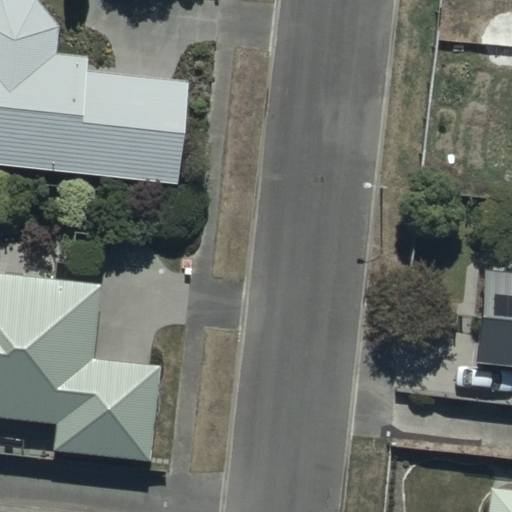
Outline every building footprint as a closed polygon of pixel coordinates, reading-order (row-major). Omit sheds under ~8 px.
[(0,0),(0,157),(179,177),(190,72),(88,61),(90,48),(57,44),(61,14),(48,0),(0,0)] [(511,14),(448,11),(439,143),(511,148),(511,14)] [(0,411),(60,417),(57,442),(154,450),(162,357),(97,352),(103,275),(0,265),(0,411)] [(511,266),(486,265),(479,356),(511,358),(511,266)] [(511,511),(511,484),(492,483),(489,511),(511,511)]
